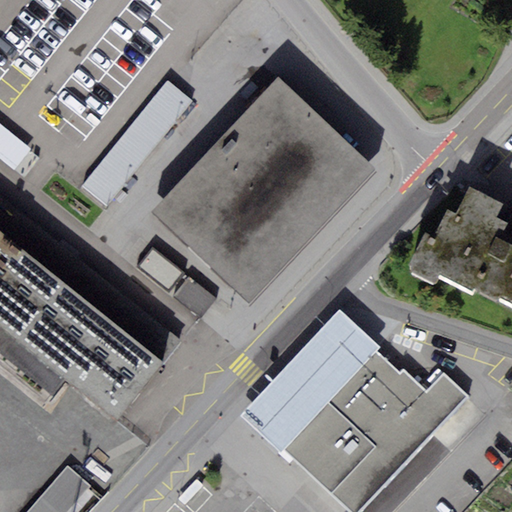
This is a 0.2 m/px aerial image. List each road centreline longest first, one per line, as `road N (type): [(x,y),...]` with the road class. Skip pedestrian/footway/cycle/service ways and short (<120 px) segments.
road 1 (secondary): [(113,511),(325,287)]
road 2 (residential): [(438,173),(300,0)]
road 3 (residential): [(325,287),(511,352)]
road 4 (secondary): [(325,287),(438,173)]
